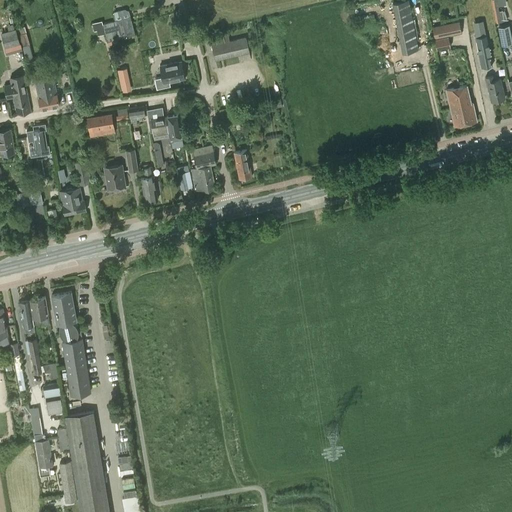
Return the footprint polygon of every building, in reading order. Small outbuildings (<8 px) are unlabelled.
[(404,0),(392,2),(402,51),(417,48),(408,0),(404,0)] [(491,0),(496,23),(501,22),(496,0),(491,0)] [(130,17),(102,24),(101,21),(92,23),(94,31),(96,30),(98,35),(104,34),(107,42),(134,35),(130,17)] [(459,22),(433,27),(435,38),(461,33),(459,22)] [(498,27),(502,45),(511,42),(511,39),(509,25),(498,27)] [(18,29),(22,46),(28,44),(24,27),(18,29)] [(484,28),(474,30),(475,37),(486,35),(484,28)] [(15,29),(1,32),(5,47),(6,47),(12,46),(19,43),(15,29)] [(228,35),(210,39),(215,60),(249,52),(245,37),(229,41),(228,35)] [(486,35),(475,37),(481,67),(492,65),(486,35)] [(450,47),(448,37),(434,40),(436,50),(450,47)] [(12,46),(6,47),(8,53),(13,52),(21,49),(19,43),(12,46)] [(181,61),(159,65),(163,83),(184,78),(181,61)] [(11,82),(3,83),(6,97),(13,95),(17,114),(30,111),(23,75),(10,78),(11,82)] [(492,75),(485,76),(491,101),(505,98),(500,78),(493,80),(492,75)] [(52,76),(34,80),(40,109),(59,105),(52,76)] [(126,76),(120,78),(122,91),(129,90),(126,76)] [(466,85),(445,89),(451,116),(454,125),(452,125),(452,126),(476,120),(472,103),(470,103),(466,85)] [(145,115),(143,106),(128,108),(130,118),(145,115)] [(156,108),(157,118),(150,119),(153,139),(169,136),(166,116),(163,117),(162,107),(156,108)] [(87,118),(89,130),(113,126),(111,114),(87,118)] [(169,136),(170,141),(182,139),(178,114),(166,116),(169,136)] [(44,130),(46,130),(45,123),(38,124),(39,130),(34,131),(33,129),(26,130),(28,141),(35,140),(36,144),(29,145),(30,152),(37,151),(37,155),(50,153),(49,144),(47,145),(44,130)] [(0,151),(0,154),(14,152),(10,129),(0,130),(0,151)] [(157,166),(162,165),(160,149),(156,150),(155,143),(152,143),(155,162),(156,162),(157,166)] [(214,188),(214,186),(210,165),(215,163),(212,145),(192,149),(195,166),(195,168),(191,169),(195,191),(201,190),(202,191),(214,188)] [(129,170),(137,169),(134,149),(126,150),(129,170)] [(246,149),(233,152),(239,179),(251,177),(246,149)] [(85,160),(74,162),(79,185),(90,182),(85,160)] [(106,171),(105,171),(108,190),(125,187),(121,164),(108,166),(108,167),(106,171)] [(142,168),(144,176),(140,177),(144,201),(157,199),(153,175),(152,175),(151,167),(142,168)] [(186,172),(178,173),(181,189),(189,187),(186,172)] [(67,187),(65,189),(60,191),(62,204),(62,205),(64,214),(86,210),(84,200),(82,200),(79,187),(73,188),(71,186),(67,187)] [(25,190),(17,192),(19,206),(28,204),(25,190)] [(36,204),(42,203),(40,190),(33,191),(36,204)] [(377,212),(367,232),(375,236),(385,217),(377,212)] [(71,291),(61,293),(51,295),(56,324),(60,323),(60,325),(59,327),(59,328),(59,329),(59,331),(59,333),(60,334),(61,336),(62,337),(63,338),(64,339),(66,340),(81,337),(80,327),(77,327),(76,326),(77,325),(77,324),(77,323),(76,322),(75,322),(74,322),(73,322),(72,321),(76,320),(71,291)] [(45,297),(37,298),(41,323),(42,325),(49,324),(45,297)] [(37,298),(30,299),(34,324),(41,323),(37,298)] [(34,324),(30,299),(19,301),(23,326),(34,324)] [(81,337),(66,340),(61,341),(71,394),(90,391),(81,337)] [(30,352),(38,351),(36,339),(28,341),(30,352)] [(17,342),(9,343),(11,355),(12,355),(19,390),(25,389),(19,354),(17,342)] [(41,372),(38,353),(31,355),(33,363),(34,373),(41,372)] [(56,364),(49,365),(50,373),(51,380),(59,378),(56,364)] [(43,385),(48,414),(48,415),(49,415),(49,414),(63,412),(58,383),(43,385)] [(48,438),(43,439),(38,407),(29,408),(33,434),(34,434),(39,467),(52,465),(48,438)] [(65,415),(78,498),(78,500),(80,511),(109,511),(93,411),(65,415)] [(65,427),(57,429),(60,451),(68,450),(65,427)] [(130,445),(118,445),(118,462),(130,461),(130,445)] [(78,500),(78,498),(72,460),(59,462),(66,502),(78,500)] [(131,469),(132,468),(131,462),(120,464),(123,481),(133,480),(131,469)] [(143,511),(140,493),(137,493),(135,482),(122,485),(126,511),(143,511)]
